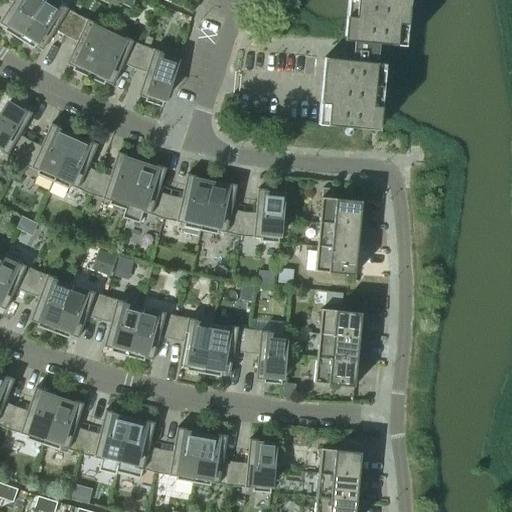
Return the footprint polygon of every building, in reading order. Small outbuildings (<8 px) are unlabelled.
[(18,40),(42,0),(6,0),(11,3),(0,20),(0,24),(5,28),(3,31),(18,40)] [(64,37),(76,15),(59,5),(57,8),(44,0),(42,0),(18,40),(32,49),(34,46),(41,51),(54,30),(64,37)] [(129,9),(133,0),(123,0),(121,5),(129,9)] [(346,0),(343,41),(404,47),(408,0),(346,0)] [(87,78),(107,34),(93,27),(94,24),(76,15),(64,37),(76,42),(66,64),(73,67),(71,71),(87,78)] [(133,69),(142,46),(124,38),(122,41),(107,34),(87,78),(103,86),(104,82),(111,86),(122,64),(133,69)] [(161,108),(176,62),(160,56),(161,53),(142,46),(133,69),(145,73),(137,96),(145,98),(144,102),(161,108)] [(378,131),(382,86),(384,64),(323,58),(317,125),(378,131)] [(18,135),(31,114),(23,109),(21,112),(7,104),(0,114),(0,152),(16,162),(29,141),(18,135)] [(52,182),(72,138),(57,131),(58,128),(50,124),(40,146),(29,141),(16,162),(18,163),(37,172),(36,175),(52,182)] [(86,167),(96,145),(88,141),(86,144),(72,138),(52,182),(68,189),(69,186),(87,194),(97,172),(86,167)] [(124,210),(140,164),(124,159),(126,156),(117,153),(109,176),(97,172),(87,194),(89,195),(109,201),(108,205),(124,210)] [(169,196),(157,192),(165,169),(156,166),(155,170),(140,164),(124,210),(122,218),(138,224),(142,212),(161,219),(169,196)] [(199,231),(210,184),(194,180),(195,177),(186,175),(181,199),(169,196),(161,219),(162,219),(184,224),(183,227),(199,231)] [(242,212),(230,210),(235,186),(226,184),(226,187),(210,184),(199,231),(216,235),(217,231),(237,236),(242,212)] [(278,244),(282,195),(265,194),(266,190),(257,189),(254,213),(242,212),(237,236),(238,236),(260,238),(259,242),(278,244)] [(321,189),(320,198),(331,199),(332,190),(321,189)] [(358,226),(361,202),(331,199),(320,198),(318,222),(358,226)] [(356,251),(358,227),(358,226),(318,222),(316,247),(356,251)] [(353,276),(356,251),(316,247),(313,272),(353,276)] [(98,250),(90,270),(109,277),(116,257),(98,250)] [(26,294),(35,272),(17,263),(15,266),(0,259),(0,260),(0,308),(4,310),(15,288),(26,294)] [(291,285),(292,270),(278,269),(277,284),(291,285)] [(173,279),(183,282),(185,274),(175,271),(173,279)] [(52,333),(69,288),(53,282),(55,279),(35,272),(26,294),(38,298),(29,321),(36,324),(35,327),(52,333)] [(97,320),(104,297),(85,290),(84,294),(69,288),(52,333),(68,339),(69,336),(77,339),(85,316),(97,320)] [(325,292),(324,304),(340,306),(342,294),(325,292)] [(126,357),(139,311),(123,306),(124,303),(104,297),(97,320),(109,323),(103,347),(110,349),(109,352),(126,357)] [(358,338),(360,313),(320,309),(318,334),(358,338)] [(170,340),(175,317),(155,311),(154,315),(139,311),(126,357),(143,362),(144,358),(151,360),(158,337),(170,340)] [(202,374),(211,327),(195,324),(196,321),(175,317),(170,340),(182,342),(178,366),(186,368),(185,371),(202,374)] [(228,376),(232,351),(245,354),(248,330),(228,326),(227,330),(211,327),(202,374),(219,378),(220,374),(228,376)] [(280,385),(283,355),(285,337),(268,335),(268,332),(248,330),(245,354),(257,355),(255,379),(262,380),(262,384),(280,385)] [(355,363),(358,338),(318,334),(315,359),(355,363)] [(353,387),(355,363),(315,359),(313,383),(353,387)] [(3,402),(13,379),(5,376),(3,379),(0,378),(0,427),(6,430),(15,407),(3,402)] [(42,445),(57,399),(42,394),(43,390),(34,388),(26,411),(15,407),(6,430),(26,436),(25,440),(42,445)] [(74,427),(82,404),(74,401),(72,404),(57,399),(42,445),(58,451),(59,448),(79,454),(86,431),(74,427)] [(114,476),(128,420),(112,416),(113,413),(104,410),(98,434),(86,431),(79,454),(100,460),(97,471),(114,476)] [(159,450),(147,447),(153,423),(145,420),(144,424),(128,420),(114,476),(115,476),(117,468),(133,472),(134,468),(154,474),(159,450)] [(192,484),(200,436),(184,433),(185,429),(176,428),(172,452),(159,450),(154,474),(175,477),(175,481),(192,484)] [(234,463),(222,460),(226,436),(217,435),(216,438),(200,436),(192,484),(209,487),(210,483),(231,487),(234,463)] [(269,494),(274,445),(257,444),(258,440),(249,439),(246,464),(234,463),(231,487),(251,489),(251,492),(269,494)] [(357,477),(360,453),(320,449),(317,473),(357,477)] [(355,502),(357,478),(357,477),(317,473),(315,498),(355,502)] [(12,503),(17,489),(7,486),(2,499),(12,503)] [(39,511),(42,511),(47,499),(37,496),(33,510),(39,511)] [(354,511),(355,502),(315,498),(313,511),(354,511)] [(53,511),(56,502),(47,499),(42,511),(53,511)]
